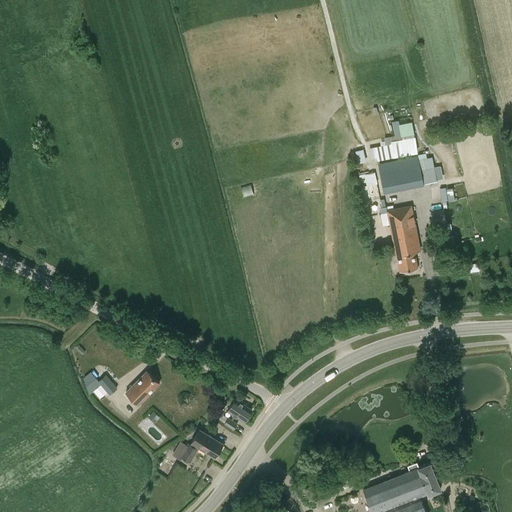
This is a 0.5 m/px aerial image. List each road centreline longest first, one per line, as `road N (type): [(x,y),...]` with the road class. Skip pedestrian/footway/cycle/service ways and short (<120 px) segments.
road 1 (unclassified): [(283,408),(0,257)]
road 2 (secondary): [(283,408),(376,348),(511,327)]
road 3 (secondary): [(205,511),(283,408)]
